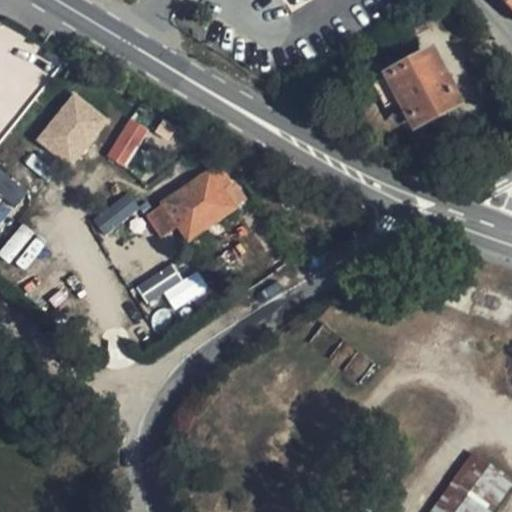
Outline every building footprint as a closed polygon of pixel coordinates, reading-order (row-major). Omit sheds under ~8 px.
[(511,0),(502,0),(511,10),(511,0)] [(457,100),(431,53),(391,74),(403,98),(416,122),(457,100)] [(386,107),(403,98),(391,74),(373,84),(386,107)] [(70,91),(36,143),(75,168),(109,117),(70,91)] [(128,117),(106,157),(127,168),(148,128),(128,117)] [(248,202),(224,166),(171,203),(185,227),(193,241),(248,202)] [(0,224),(27,193),(0,170),(0,224)] [(91,217),(101,234),(140,212),(130,195),(91,217)] [(167,239),(185,227),(171,203),(150,216),(167,239)] [(135,226),(152,250),(167,239),(150,216),(135,226)] [(206,292),(196,273),(182,281),(173,264),(135,285),(147,307),(165,297),(172,310),(206,292)] [(470,446),(423,511),(485,511),(511,476),(470,446)]
